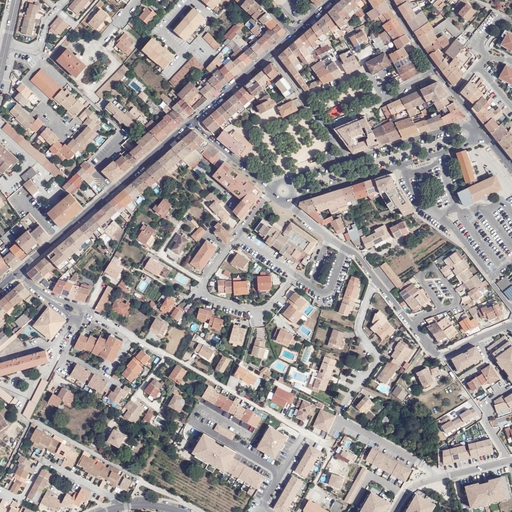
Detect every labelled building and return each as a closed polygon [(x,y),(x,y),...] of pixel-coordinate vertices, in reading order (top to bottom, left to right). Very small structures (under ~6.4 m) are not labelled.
[(75,0),(69,7),(77,15),(80,11),(89,1),(87,0),(75,0)] [(221,0),(202,0),(213,9),(218,3),(219,4),(221,0)] [(256,1),(254,0),(246,0),(242,5),(248,11),(256,1)] [(342,0),(339,3),(348,14),(353,9),(344,0),(342,0)] [(355,12),(361,7),(354,0),(344,0),(353,9),(355,12)] [(385,1),(384,0),(368,0),(369,1),(371,3),(372,5),(374,9),(385,1)] [(409,0),(394,0),(408,21),(422,11),(426,8),(424,7),(421,9),(418,2),(411,3),(409,0)] [(433,0),(436,2),(433,5),(437,9),(439,6),(443,11),(447,7),(445,4),(443,2),(440,0),(433,0)] [(248,11),(250,14),(253,16),(261,7),(256,1),(248,11)] [(390,9),(388,5),(385,1),(374,9),(368,13),(370,16),(367,18),(370,21),(372,20),(390,9)] [(158,14),(162,9),(154,2),(151,6),(157,12),(156,13),(157,13),(158,14)] [(343,19),(346,16),(349,20),(352,18),(351,16),(348,14),(339,3),(333,8),(343,19)] [(459,13),(468,21),(476,12),(467,3),(462,8),(459,6),(454,11),(458,14),(459,13)] [(26,15),(25,15),(24,17),(34,19),(36,13),(36,11),(37,12),(39,6),(35,5),(30,4),(28,9),(27,9),(26,13),(26,15)] [(445,14),(443,11),(439,6),(437,9),(442,13),(444,15),(445,14)] [(267,12),(261,7),(253,16),(258,21),(260,18),(267,12)] [(360,18),(366,14),(361,7),(355,12),(356,13),(360,18)] [(97,29),(108,16),(100,8),(97,12),(98,13),(89,23),(97,29)] [(140,17),(148,24),(157,13),(153,10),(151,12),(147,8),(147,9),(145,11),(140,17)] [(200,25),(200,24),(205,18),(194,8),(186,17),(184,16),(182,18),(183,20),(174,30),(185,40),(191,34),(192,34),(200,25)] [(346,28),(349,32),(352,31),(346,23),(343,19),(333,8),(329,12),(340,28),(342,30),(346,28)] [(395,17),(390,9),(372,20),(374,24),(379,22),(382,20),(384,23),(385,24),(395,17)] [(434,10),(433,14),(435,18),(442,13),(437,9),(434,10)] [(429,22),(422,11),(408,21),(409,24),(414,31),(429,22)] [(264,22),(266,24),(272,17),(267,12),(260,18),(264,22)] [(342,36),(339,32),(342,30),(340,28),(329,12),(324,17),(331,29),(333,33),(336,39),(339,37),(342,36)] [(58,34),(60,35),(69,24),(59,16),(51,25),(51,27),(52,28),(58,34)] [(21,33),(32,35),(35,20),(34,19),(24,17),(21,33)] [(272,30),(273,30),(279,24),(272,17),(266,24),(270,28),(272,30)] [(331,29),(324,17),(317,22),(325,34),(331,29)] [(382,26),(383,26),(387,32),(388,33),(400,24),(395,17),(385,24),(382,26)] [(238,26),(229,37),(232,40),(234,37),(237,34),(244,26),(244,25),(239,20),(238,19),(235,23),(237,24),(238,26)] [(447,19),(442,22),(446,28),(451,33),(456,28),(452,23),(447,19)] [(250,29),(254,24),(249,20),(245,24),(250,29)] [(325,34),(317,22),(305,33),(313,47),(317,44),(320,44),(322,46),(327,44),(327,43),(329,40),(327,37),(325,34)] [(418,38),(433,29),(429,22),(414,31),(418,38)] [(459,31),(460,32),(461,30),(453,22),(452,23),(456,28),(459,31)] [(223,37),(226,39),(229,37),(238,26),(237,24),(235,25),(234,25),(223,37)] [(280,37),(286,31),(279,24),(273,30),(280,37)] [(406,34),(404,32),(400,24),(388,33),(394,41),(406,34)] [(443,31),(439,25),(433,29),(434,31),(437,35),(440,32),(443,31)] [(245,28),(244,26),(237,34),(248,44),(249,43),(240,33),(245,28)] [(256,35),(249,43),(253,46),(256,43),(265,50),(270,45),(262,37),(260,40),(258,37),(261,34),(261,33),(257,30),(255,27),(251,31),(256,35)] [(50,30),(56,36),(58,34),(52,28),(50,30)] [(270,28),(266,32),(267,33),(275,41),(280,37),(273,30),(272,30),(270,28)] [(451,33),(454,36),(459,31),(456,28),(451,33)] [(433,32),(434,31),(433,29),(418,38),(425,48),(437,40),(433,32)] [(359,43),(367,39),(363,31),(350,38),(357,51),(362,48),(359,43)] [(203,37),(216,50),(220,45),(208,32),(203,37)] [(378,50),(380,48),(383,53),(385,52),(389,50),(386,45),(394,41),(388,33),(387,32),(375,40),(377,43),(374,45),(378,50)] [(508,35),(504,43),(500,40),(497,46),(501,48),(502,46),(508,49),(507,51),(510,53),(511,51),(511,34),(508,32),(507,35),(508,35)] [(119,42),(117,45),(121,49),(128,55),(132,51),(129,48),(132,44),(127,40),(130,37),(125,33),(120,39),(121,40),(119,42)] [(275,41),(267,33),(264,36),(262,37),(270,45),(275,41)] [(313,47),(305,33),(300,38),(317,63),(318,64),(323,61),(316,51),(313,47)] [(480,38),(475,33),(468,41),(467,42),(473,47),(480,38)] [(234,37),(232,40),(243,51),(253,60),(259,55),(251,47),(248,44),(237,34),(234,37)] [(394,41),(386,45),(389,50),(392,53),(403,48),(411,41),(406,34),(394,41)] [(468,41),(463,37),(461,35),(457,38),(457,39),(464,46),(467,42),(468,41)] [(445,37),(442,36),(437,40),(425,48),(427,51),(428,52),(447,40),(445,37)] [(229,37),(224,43),(227,46),(232,40),(229,37)] [(165,46),(163,47),(152,38),(143,49),(148,55),(158,64),(159,64),(165,69),(175,57),(166,50),(168,48),(165,46)] [(316,64),(317,63),(300,38),(297,40),(295,43),(308,61),(309,63),(313,60),(316,64)] [(448,54),(451,58),(453,59),(464,46),(457,39),(456,39),(446,52),(448,54)] [(232,56),(234,59),(237,56),(243,51),(232,40),(227,46),(228,47),(229,47),(236,52),(232,56)] [(448,44),(448,41),(447,40),(428,52),(430,55),(438,49),(442,46),(443,48),(448,44)] [(256,43),(253,46),(251,47),(259,55),(265,50),(256,43)] [(305,64),(308,61),(295,43),(285,51),(295,67),(300,62),(296,57),(299,55),(305,64)] [(331,48),(328,45),(316,51),(323,61),(335,78),(343,75),(334,62),(330,56),(329,57),(325,52),(331,48)] [(443,72),(454,86),(464,74),(460,70),(471,55),(471,54),(469,52),(470,50),(464,46),(453,59),(449,65),(443,72)] [(77,54),(75,56),(68,48),(59,59),(78,76),(87,67),(79,59),(79,58),(80,56),(77,54)] [(392,53),(390,54),(394,63),(409,56),(403,48),(392,53)] [(343,65),(347,73),(361,67),(351,49),(340,55),(345,63),(343,65)] [(430,55),(434,61),(438,66),(444,59),(438,49),(430,55)] [(237,56),(247,66),(253,60),(243,51),(237,56)] [(299,73),(295,67),(285,51),(279,56),(294,76),(299,73)] [(372,74),(392,64),(385,52),(383,53),(366,62),(372,74)] [(217,57),(223,63),(226,66),(229,63),(219,54),(217,57)] [(169,82),(174,87),(192,66),(201,74),(206,68),(207,68),(193,55),(169,82)] [(234,59),(232,61),(242,70),(247,66),(237,56),(234,59)] [(409,56),(394,63),(398,69),(412,61),(409,56)] [(219,66),(223,63),(217,57),(211,63),(215,66),(217,64),(219,66)] [(447,63),(444,59),(438,66),(443,72),(449,65),(447,63)] [(242,70),(232,61),(229,63),(226,66),(235,76),(242,70)] [(328,82),(335,78),(323,61),(318,64),(317,63),(316,64),(312,67),(321,79),(324,83),(328,82)] [(416,67),(412,61),(398,69),(401,75),(416,67)] [(215,66),(211,63),(207,68),(206,68),(210,72),(215,66)] [(274,63),(271,63),(263,69),(274,81),(276,84),(284,77),(282,75),(277,80),(275,77),(280,72),(274,63)] [(511,67),(507,65),(500,78),(507,82),(506,84),(509,85),(510,84),(511,84),(511,67)] [(122,66),(95,93),(101,98),(129,70),(126,67),(124,69),(122,66)] [(226,66),(222,69),(220,71),(222,72),(230,80),(235,76),(226,66)] [(401,75),(398,69),(395,71),(391,72),(399,85),(420,73),(416,67),(401,75)] [(269,86),(274,81),(263,69),(259,74),(269,86)] [(47,74),(44,71),(39,77),(42,79),(47,74)] [(228,82),(230,80),(222,72),(216,77),(224,85),(228,82)] [(300,74),(299,73),(294,76),(306,91),(310,89),(307,85),(304,80),(300,74)] [(264,84),(267,87),(269,86),(259,74),(254,77),(264,88),(266,90),(267,89),(263,85),(264,84)] [(53,79),(50,76),(44,82),(47,84),(53,79)] [(39,77),(34,82),(37,85),(42,79),(39,77)] [(218,91),(224,85),(216,77),(210,83),(218,91)] [(261,90),(264,88),(254,77),(245,85),(255,96),(261,90)] [(294,93),(295,92),(284,77),(276,84),(277,85),(286,98),(294,93)] [(208,81),(205,78),(204,80),(203,81),(207,86),(205,87),(213,95),(218,91),(210,83),(208,81)] [(475,85),(473,83),(473,84),(474,85),(477,89),(482,83),(483,81),(481,78),(475,85)] [(55,81),(50,87),(52,89),(58,84),(55,81)] [(44,82),(39,87),(42,90),(47,84),(44,82)] [(193,84),(190,82),(178,95),(195,110),(207,100),(198,92),(199,90),(195,86),(193,84)] [(439,82),(429,86),(435,94),(444,88),(439,82)] [(472,83),(470,82),(461,92),(469,100),(475,91),(477,89),(474,85),(473,84),(472,83)] [(19,86),(18,85),(16,87),(21,91),(27,97),(30,94),(29,94),(28,92),(30,90),(23,83),(19,86)] [(484,95),(481,92),(486,87),(482,83),(477,89),(475,91),(469,100),(475,105),(482,96),(484,95)] [(255,96),(245,85),(239,90),(249,101),(255,96)] [(60,86),(55,92),(58,94),(62,90),(63,88),(60,86)] [(429,86),(426,88),(421,90),(426,102),(432,99),(431,97),(435,94),(429,86)] [(27,97),(21,91),(16,87),(16,88),(18,90),(20,92),(15,97),(22,105),(28,98),(27,97)] [(50,87),(44,92),(47,95),(52,89),(50,87)] [(200,91),(208,99),(213,95),(205,87),(200,91)] [(259,101),(260,103),(268,99),(272,97),(266,90),(264,88),(261,90),(263,93),(265,96),(259,101)] [(449,95),(444,88),(435,94),(431,97),(432,99),(435,104),(445,97),(449,95)] [(62,104),(70,95),(72,93),(67,89),(65,91),(62,90),(58,94),(55,98),(62,104)] [(173,99),(177,103),(190,115),(195,110),(178,95),(176,93),(172,89),(170,91),(176,96),(173,99)] [(243,106),(249,101),(239,90),(234,95),(243,106)] [(426,102),(421,90),(412,94),(418,105),(426,102)] [(50,97),(52,100),(54,99),(55,98),(58,94),(55,92),(50,97)] [(410,109),(418,105),(412,94),(401,99),(411,117),(414,116),(410,109)] [(70,101),(73,98),(70,95),(62,104),(69,110),(75,103),(74,102),(73,103),(70,101)] [(245,108),(243,106),(234,95),(230,98),(228,100),(237,111),(239,113),(242,116),(248,111),(247,109),(245,108)] [(170,103),(172,101),(167,96),(163,99),(169,104),(170,103)] [(475,105),(472,108),(476,114),(488,102),(482,96),(475,105)] [(260,112),(261,113),(277,105),(276,103),(274,99),(272,97),(268,99),(269,100),(257,106),(260,112)] [(438,110),(438,111),(439,111),(440,110),(442,109),(450,105),(445,97),(435,104),(438,110)] [(298,98),(283,105),(280,101),(276,103),(277,105),(282,115),(283,116),(302,107),(303,106),(303,105),(303,104),(298,98)] [(491,105),(490,104),(493,101),(491,98),(489,99),(488,102),(476,114),(480,119),(489,111),(486,109),(491,105)] [(164,119),(174,129),(179,124),(169,115),(167,113),(165,115),(163,113),(160,110),(159,110),(156,108),(158,105),(151,99),(147,103),(151,107),(159,114),(164,119)] [(411,117),(401,99),(387,106),(403,138),(419,132),(411,118),(411,117)] [(79,106),(81,103),(78,100),(77,101),(75,103),(69,110),(72,112),(70,114),(74,118),(82,109),(79,106)] [(130,130),(136,123),(113,100),(106,107),(130,130)] [(228,100),(222,105),(231,116),(237,111),(228,100)] [(247,109),(252,105),(250,103),(249,101),(243,106),(245,108),(247,109)] [(425,109),(429,107),(426,102),(418,105),(422,111),(425,109)] [(444,114),(445,114),(446,115),(450,112),(459,108),(455,102),(450,105),(442,109),(445,112),(444,113),(444,114)] [(174,107),(173,108),(174,110),(185,119),(190,115),(177,103),(174,107)] [(15,116),(16,117),(23,109),(17,104),(10,111),(15,116)] [(228,119),(233,124),(237,122),(233,118),(231,116),(222,105),(217,110),(227,123),(228,122),(227,120),(228,119)] [(403,138),(387,106),(382,108),(388,119),(382,123),(383,125),(391,141),(395,140),(403,138)] [(151,113),(156,117),(159,114),(151,107),(149,109),(151,113)] [(98,118),(88,108),(79,117),(83,120),(88,115),(90,118),(89,119),(88,119),(84,122),(88,126),(92,129),(95,132),(100,127),(94,121),(98,118)] [(415,119),(414,117),(411,118),(419,132),(466,117),(459,108),(450,112),(446,115),(444,116),(442,117),(439,111),(438,111),(429,117),(430,119),(427,121),(426,118),(424,116),(423,113),(421,114),(422,117),(415,119)] [(492,118),(494,117),(499,112),(501,110),(499,108),(493,114),(492,115),(489,111),(480,119),(485,125),(492,118)] [(22,123),(29,115),(23,109),(16,117),(16,118),(22,123)] [(179,124),(185,119),(174,110),(169,115),(179,124)] [(227,123),(217,110),(214,112),(211,115),(220,126),(222,128),(224,130),(230,126),(227,123)] [(503,113),(501,111),(494,117),(497,120),(499,118),(501,120),(505,117),(502,114),(503,113)] [(346,124),(354,121),(357,119),(354,112),(333,121),(336,128),(346,124)] [(30,126),(35,120),(29,115),(22,123),(28,128),(30,126)] [(150,123),(142,115),(138,119),(142,123),(146,127),(160,141),(168,134),(158,125),(153,120),(150,123)] [(220,126),(211,115),(207,118),(202,122),(212,133),(219,127),(220,126)] [(132,118),(141,125),(142,123),(138,119),(134,116),(132,118)] [(368,122),(365,116),(358,119),(358,121),(360,120),(360,121),(360,122),(365,136),(366,137),(370,148),(380,145),(378,141),(376,142),(375,139),(377,138),(374,133),(368,122)] [(38,118),(36,120),(35,120),(30,126),(34,130),(36,132),(44,124),(38,118)] [(485,125),(489,130),(492,133),(499,126),(492,118),(485,125)] [(168,134),(174,129),(164,119),(158,125),(168,134)] [(360,120),(358,121),(358,119),(357,119),(354,121),(346,124),(336,128),(335,128),(336,130),(351,150),(353,152),(354,152),(356,152),(363,150),(370,148),(366,137),(365,136),(360,122),(360,121),(360,120)] [(373,125),(371,120),(368,122),(374,133),(377,138),(378,141),(380,145),(391,141),(383,125),(376,129),(373,125)] [(382,123),(381,121),(373,125),(376,129),(383,125),(382,123)] [(202,122),(199,125),(211,134),(212,133),(202,122)] [(61,177),(64,174),(8,123),(3,129),(56,177),(59,174),(61,177)] [(499,126),(492,133),(499,142),(508,133),(500,124),(499,126)] [(88,140),(95,132),(92,129),(88,126),(82,133),(88,140)] [(508,133),(499,142),(506,151),(511,145),(511,135),(511,126),(510,130),(509,132),(508,133)] [(53,133),(47,127),(41,134),(47,139),(53,133)] [(147,152),(158,143),(160,141),(146,127),(142,131),(146,135),(140,140),(132,132),(129,135),(131,137),(139,144),(147,152)] [(205,142),(206,141),(194,130),(191,133),(187,136),(199,146),(204,141),(205,142)] [(221,134),(218,138),(232,149),(234,147),(235,148),(240,143),(237,140),(231,136),(224,130),(222,132),(221,134)] [(241,134),(236,130),(231,136),(237,140),(241,134)] [(90,141),(97,134),(95,132),(88,140),(90,141)] [(57,140),(59,138),(53,133),(47,139),(53,145),(57,141),(57,140)] [(88,140),(82,133),(75,140),(82,146),(82,147),(88,140)] [(38,137),(44,142),(47,139),(41,134),(38,137)] [(245,156),(254,145),(241,134),(237,140),(240,143),(244,146),(244,149),(240,154),(240,155),(242,153),(245,156)] [(204,150),(203,149),(199,146),(187,136),(185,138),(201,153),(204,150)] [(131,142),(136,147),(139,144),(131,137),(122,145),(125,148),(131,143),(130,142),(131,142)] [(201,153),(185,138),(172,149),(180,157),(184,161),(185,162),(190,167),(193,164),(203,155),(201,153)] [(82,146),(75,140),(74,139),(68,146),(75,153),(78,150),(79,149),(82,146)] [(53,145),(50,148),(56,154),(63,146),(57,141),(53,145)] [(13,163),(15,165),(19,161),(0,143),(0,168),(0,170),(3,174),(13,163)] [(67,156),(70,159),(75,153),(68,146),(67,145),(65,143),(63,145),(63,146),(56,154),(61,159),(64,157),(67,156)] [(206,147),(205,147),(203,149),(204,150),(206,152),(211,145),(209,143),(206,147)] [(235,148),(234,147),(232,149),(237,154),(239,154),(240,154),(244,149),(244,146),(240,143),(235,148)] [(138,160),(147,152),(139,144),(136,147),(130,153),(138,160)] [(218,151),(211,145),(206,152),(213,158),(218,151)] [(180,157),(172,149),(166,154),(175,163),(178,167),(184,161),(180,157)] [(213,158),(206,152),(204,150),(201,153),(203,155),(214,164),(217,167),(219,169),(225,161),(223,159),(220,157),(218,151),(213,158)] [(476,180),(466,150),(457,153),(466,183),(468,182),(470,188),(467,189),(467,190),(457,194),(460,200),(461,200),(464,207),(475,202),(474,202),(481,199),(486,202),(491,194),(500,190),(501,187),(498,182),(497,182),(495,178),(496,177),(492,171),(489,174),(491,178),(476,185),(475,180),(476,180)] [(138,160),(130,153),(124,157),(132,165),(138,160)] [(168,170),(175,163),(166,154),(163,156),(158,160),(168,170)] [(123,156),(115,162),(125,171),(132,165),(124,157),(123,156)] [(203,163),(210,169),(213,166),(202,156),(200,159),(203,163)] [(160,177),(166,172),(168,170),(158,160),(147,170),(156,180),(160,177)] [(87,161),(85,161),(81,165),(90,174),(95,169),(94,168),(87,161)] [(114,161),(103,171),(113,181),(125,171),(115,162),(114,161)] [(216,178),(228,163),(225,161),(219,169),(213,176),(216,178)] [(168,170),(171,173),(178,167),(175,163),(168,170)] [(243,176),(241,174),(237,171),(236,173),(232,170),(234,168),(228,163),(216,178),(242,200),(233,211),(241,220),(251,206),(249,205),(255,198),(256,199),(259,196),(257,194),(260,190),(250,182),(249,183),(242,177),(243,176)] [(84,179),(97,195),(103,190),(90,174),(81,165),(78,168),(75,171),(84,179)] [(27,182),(36,173),(32,168),(22,176),(27,182)] [(150,186),(156,180),(147,170),(140,176),(148,185),(150,186)] [(68,178),(77,186),(84,179),(75,171),(72,174),(74,176),(72,178),(70,176),(68,178)] [(169,175),(166,172),(160,177),(163,180),(169,175)] [(393,174),(375,179),(379,192),(390,210),(399,208),(401,211),(404,216),(415,211),(401,191),(399,191),(397,187),(393,174)] [(148,185),(140,176),(131,184),(144,196),(145,194),(142,191),(148,185)] [(61,185),(70,192),(77,186),(68,178),(66,180),(61,185)] [(379,192),(375,179),(365,182),(369,196),(372,201),(375,199),(372,195),(379,192)] [(29,181),(25,184),(24,184),(33,195),(38,190),(37,190),(29,181)] [(369,196),(365,182),(352,186),(356,199),(367,196),(368,200),(369,200),(375,210),(377,210),(372,201),(369,196)] [(7,199),(15,210),(33,195),(24,184),(7,199)] [(144,196),(131,184),(125,189),(133,198),(135,201),(138,199),(136,197),(139,194),(143,198),(144,196)] [(72,195),(79,189),(77,186),(70,192),(70,193),(72,195)] [(356,199),(352,186),(341,190),(345,198),(347,202),(347,203),(348,205),(352,204),(353,206),(358,205),(356,199)] [(133,198),(125,189),(115,197),(123,206),(124,207),(132,215),(133,212),(127,205),(132,199),(134,201),(134,202),(137,206),(139,205),(135,201),(133,198)] [(347,202),(345,198),(341,190),(336,191),(332,193),(337,205),(339,209),(340,212),(349,209),(348,205),(347,203),(347,202)] [(209,206),(223,220),(229,215),(221,207),(219,207),(218,206),(219,205),(223,201),(216,194),(213,191),(205,198),(209,201),(211,200),(214,202),(209,206)] [(60,227),(78,212),(83,207),(72,195),(70,193),(48,212),(60,227)] [(329,208),(337,205),(332,193),(323,195),(329,208)] [(317,208),(319,211),(326,209),(329,208),(323,195),(312,199),(317,208)] [(118,211),(123,206),(115,197),(109,202),(117,210),(118,211)] [(162,215),(167,209),(168,209),(171,206),(163,199),(158,206),(156,204),(153,209),(162,215)] [(317,208),(312,199),(301,202),(299,206),(322,225),(330,221),(333,226),(334,226),(337,233),(345,230),(340,218),(334,220),(333,218),(332,216),(330,217),(325,219),(321,214),(320,215),(315,209),(317,208)] [(117,210),(109,202),(103,208),(111,217),(118,211),(117,210)] [(115,221),(114,219),(111,217),(103,208),(99,211),(97,213),(105,222),(109,226),(115,221)] [(38,214),(34,209),(29,213),(31,215),(34,217),(38,214)] [(114,219),(120,213),(118,211),(111,217),(114,219)] [(101,226),(105,222),(97,213),(93,217),(101,226)] [(24,221),(22,219),(20,221),(40,245),(50,236),(49,234),(36,220),(34,217),(31,215),(29,217),(37,226),(32,230),(24,221)] [(105,230),(101,226),(93,217),(86,223),(91,230),(94,233),(98,239),(106,231),(108,234),(112,230),(109,226),(105,230)] [(38,218),(36,220),(49,234),(53,230),(46,221),(42,224),(38,218)] [(278,229),(264,218),(255,230),(266,240),(266,241),(271,246),(273,244),(280,250),(280,251),(289,258),(290,257),(300,265),(308,252),(304,250),(305,248),(283,233),(278,229)] [(20,221),(8,231),(29,255),(35,249),(40,245),(20,221)] [(109,226),(112,230),(108,234),(117,244),(120,237),(114,232),(119,225),(115,221),(109,226)] [(291,222),(283,233),(305,248),(304,250),(308,252),(319,240),(291,222)] [(88,238),(94,233),(91,230),(86,223),(79,229),(85,235),(88,238)] [(404,235),(409,232),(405,227),(404,229),(401,223),(390,229),(395,237),(402,233),(404,235)] [(348,232),(350,237),(351,239),(352,241),(361,237),(358,230),(357,227),(355,224),(351,225),(353,228),(349,230),(348,227),(346,228),(348,232)] [(123,230),(122,228),(119,225),(114,232),(120,237),(123,230)] [(148,225),(147,227),(144,225),(140,229),(142,231),(137,238),(145,244),(151,235),(153,236),(156,231),(148,225)] [(227,244),(229,241),(232,237),(230,235),(226,231),(221,225),(217,229),(215,232),(227,244)] [(206,231),(201,226),(191,235),(196,240),(206,231)] [(234,229),(230,226),(226,231),(230,235),(234,229)] [(85,235),(79,229),(71,236),(86,251),(91,245),(93,244),(95,246),(96,245),(96,246),(98,247),(99,245),(98,244),(95,241),(93,243),(88,238),(85,235)] [(0,238),(10,249),(21,262),(24,259),(29,255),(8,231),(6,233),(2,236),(0,238)] [(361,237),(352,241),(356,246),(364,242),(367,249),(384,240),(380,233),(379,231),(366,237),(365,235),(361,237)] [(127,233),(125,237),(133,241),(135,238),(127,233)] [(182,236),(177,233),(173,239),(177,242),(172,249),(179,254),(188,241),(186,239),(187,237),(183,234),(182,236)] [(71,236),(65,241),(80,257),(86,251),(71,236)] [(207,240),(190,263),(199,269),(202,266),(204,267),(209,261),(208,260),(209,258),(210,258),(216,251),(213,249),(216,246),(207,240)] [(80,257),(65,241),(58,247),(73,265),(80,257)] [(73,265),(58,247),(49,255),(57,264),(59,267),(65,273),(71,267),(73,265)] [(10,266),(13,269),(16,265),(21,262),(10,249),(9,250),(11,252),(4,259),(10,266)] [(104,252),(110,258),(110,257),(103,249),(101,251),(103,253),(104,252)] [(240,266),(243,268),(244,267),(248,262),(249,261),(238,253),(231,263),(236,267),(238,264),(240,266)] [(4,259),(0,254),(0,275),(4,272),(10,266),(4,259)] [(453,268),(454,267),(461,262),(454,254),(446,260),(453,268)] [(57,264),(49,255),(46,258),(44,259),(52,269),(57,264)] [(114,259),(112,262),(107,271),(118,279),(123,269),(117,266),(120,261),(119,260),(121,257),(116,255),(114,259)] [(166,278),(170,271),(163,266),(150,259),(146,256),(141,264),(145,267),(157,274),(158,272),(159,272),(161,270),(165,272),(162,275),(166,278)] [(52,269),(44,259),(39,264),(36,266),(44,276),(50,271),(52,273),(53,271),(52,269)] [(446,260),(444,261),(448,266),(451,270),(453,268),(446,260)] [(467,270),(470,268),(464,261),(461,262),(454,267),(456,270),(454,271),(458,276),(467,270)] [(403,284),(386,262),(381,266),(398,288),(399,287),(403,284)] [(51,280),(49,282),(48,280),(44,276),(36,266),(32,269),(28,273),(37,283),(39,281),(41,282),(39,284),(45,287),(50,289),(55,283),(51,280)] [(451,270),(448,266),(441,271),(444,275),(450,270),(451,270)] [(464,284),(465,284),(473,278),(467,270),(458,276),(463,282),(464,284)] [(48,280),(54,275),(52,273),(50,271),(44,276),(48,280)] [(271,276),(270,277),(264,277),(261,277),(258,277),(258,290),(271,289),(271,286),(272,286),(271,276)] [(351,280),(350,280),(344,297),(344,299),(354,302),(355,298),(356,299),(358,293),(356,292),(358,287),(359,283),(358,283),(360,278),(353,276),(351,280)] [(467,287),(471,292),(482,284),(475,277),(473,278),(465,284),(467,287)] [(511,297),(511,278),(510,280),(507,282),(504,278),(497,284),(510,300),(511,297)] [(57,282),(56,282),(55,283),(50,289),(56,291),(61,294),(66,282),(59,279),(57,282)] [(70,280),(67,279),(66,282),(61,294),(65,295),(68,296),(75,281),(70,280)] [(225,290),(226,293),(234,292),(234,282),(233,281),(226,282),(226,280),(218,281),(219,290),(220,290),(225,290)] [(399,287),(402,292),(412,285),(409,280),(403,284),(399,287)] [(76,285),(77,282),(75,281),(68,296),(72,297),(76,298),(80,287),(76,285)] [(234,282),(234,292),(234,294),(240,294),(240,292),(249,291),(248,281),(234,282)] [(24,297),(29,292),(21,283),(15,289),(23,298),(26,301),(27,300),(24,297)] [(82,283),(80,287),(76,298),(77,299),(85,301),(90,289),(86,287),(87,285),(82,283)] [(129,289),(119,284),(117,287),(127,293),(129,289)] [(480,292),(485,288),(482,284),(471,292),(469,293),(473,298),(476,302),(484,296),(480,292)] [(100,312),(101,311),(104,313),(111,302),(107,300),(109,297),(113,289),(108,285),(95,309),(100,312)] [(402,292),(400,294),(405,301),(405,300),(413,295),(417,292),(412,285),(402,292)] [(14,306),(23,298),(15,289),(0,301),(0,304),(7,312),(8,314),(9,315),(16,308),(14,306)] [(112,300),(117,291),(113,289),(109,297),(112,300)] [(429,302),(420,290),(417,292),(413,295),(420,304),(422,307),(429,302)] [(307,302),(305,300),(295,292),(293,295),(294,296),(291,300),(290,298),(288,301),(291,304),(294,307),(297,309),(299,311),(307,302)] [(169,295),(167,298),(162,306),(167,310),(169,311),(173,306),(175,304),(176,301),(173,299),(174,298),(169,295)] [(420,304),(413,295),(405,300),(413,310),(413,309),(420,304)] [(127,302),(125,304),(116,299),(113,304),(112,304),(110,307),(111,308),(111,309),(123,316),(125,312),(128,314),(132,308),(129,306),(130,303),(127,302)] [(351,306),(353,306),(355,302),(354,302),(344,299),(343,300),(339,313),(348,316),(350,311),(351,306)] [(501,306),(500,307),(497,301),(492,303),(493,306),(488,309),(486,306),(478,310),(477,308),(476,309),(477,311),(478,310),(481,317),(487,315),(491,322),(499,318),(498,316),(503,314),(501,310),(503,309),(501,306)] [(39,312),(47,306),(43,303),(37,310),(39,312)] [(149,315),(151,312),(138,304),(135,307),(149,315)] [(290,320),(295,324),(300,318),(303,315),(299,311),(297,309),(294,307),(291,304),(283,314),(288,318),(289,317),(291,318),(290,320)] [(178,320),(183,312),(177,308),(171,316),(178,320)] [(211,317),(211,315),(213,310),(204,308),(203,309),(199,308),(197,317),(206,320),(206,318),(210,319),(211,317)] [(472,316),(477,313),(475,308),(468,311),(472,316)] [(60,328),(60,327),(65,321),(50,309),(45,315),(44,314),(41,318),(40,319),(41,320),(38,323),(35,326),(51,338),(56,332),(57,332),(60,328)] [(37,314),(39,312),(37,310),(32,315),(32,316),(29,318),(24,314),(15,322),(19,326),(21,328),(22,327),(24,326),(32,319),(37,314)] [(374,324),(371,328),(375,333),(375,332),(386,321),(387,320),(383,316),(384,315),(379,311),(376,314),(375,313),(373,318),(377,322),(374,324)] [(41,318),(37,314),(32,319),(38,323),(41,320),(40,319),(41,318)] [(210,319),(210,321),(209,324),(213,325),(212,327),(221,329),(224,320),(220,319),(211,317),(210,319)] [(474,326),(476,328),(479,325),(473,318),(470,321),(467,317),(459,323),(462,326),(463,328),(466,332),(474,326)] [(151,326),(159,331),(159,332),(163,334),(168,325),(156,318),(151,326)] [(439,324),(434,318),(427,320),(431,326),(428,327),(439,343),(445,340),(443,338),(447,335),(444,332),(439,324)] [(452,325),(446,318),(439,324),(444,332),(452,325)] [(393,328),(386,321),(375,332),(383,339),(388,334),(393,328)] [(240,330),(238,329),(239,328),(239,326),(234,325),(230,339),(242,343),(246,329),(241,328),(240,330)] [(450,339),(458,333),(452,325),(444,332),(447,335),(449,338),(450,339)] [(25,331),(22,327),(21,328),(15,333),(18,336),(18,337),(25,331)] [(286,333),(280,330),(281,328),(278,327),(274,336),(277,337),(276,341),(289,346),(291,342),(293,342),(292,344),(294,345),(297,340),(294,338),(295,337),(293,336),(293,335),(286,333)] [(340,342),(341,339),(342,340),(345,333),(333,329),(328,346),(332,348),(333,345),(342,348),(344,343),(342,342),(340,342)] [(6,335),(3,331),(0,333),(0,342),(2,345),(7,340),(9,338),(7,337),(6,335)] [(15,333),(14,334),(9,338),(7,340),(2,345),(0,346),(0,350),(18,336),(15,333)] [(86,337),(81,334),(75,344),(83,349),(84,348),(85,346),(88,339),(85,338),(86,337)] [(205,339),(195,334),(191,342),(197,346),(195,350),(199,353),(209,359),(214,351),(203,345),(206,340),(205,339)] [(94,339),(95,338),(90,335),(89,338),(88,339),(85,346),(93,350),(98,341),(94,339)] [(101,354),(100,356),(110,361),(120,340),(115,338),(110,335),(108,340),(107,341),(103,340),(103,339),(100,337),(98,340),(98,341),(93,350),(101,354)] [(511,344),(504,335),(487,348),(511,380),(511,344)] [(112,362),(123,341),(120,340),(110,361),(111,361),(112,362)] [(254,355),(263,358),(263,357),(265,350),(266,348),(263,348),(265,342),(256,340),(253,350),(255,351),(254,355)] [(113,363),(124,342),(123,341),(112,362),(113,363)] [(391,356),(394,358),(390,363),(398,366),(405,355),(406,356),(411,350),(399,342),(396,347),(397,348),(396,350),(391,356)] [(476,346),(452,360),(458,371),(482,358),(476,346)] [(0,363),(0,375),(17,371),(17,370),(20,369),(20,370),(36,365),(36,364),(39,363),(40,364),(49,362),(46,351),(0,363)] [(141,361),(144,364),(145,365),(147,362),(147,361),(150,357),(142,351),(139,354),(136,352),(133,355),(135,356),(141,361)] [(135,356),(130,362),(127,366),(135,374),(142,367),(139,364),(141,361),(135,356)] [(223,372),(230,360),(223,356),(216,368),(223,372)] [(336,361),(325,356),(321,369),(324,370),(323,373),(331,376),(333,369),(332,368),(333,366),(334,366),(336,361)] [(395,372),(399,366),(398,366),(390,363),(388,362),(387,365),(377,378),(383,383),(388,376),(390,378),(395,372)] [(481,369),(483,373),(489,381),(490,384),(500,377),(491,363),(481,369)] [(81,366),(77,364),(70,375),(84,383),(87,379),(90,374),(91,372),(88,370),(87,371),(80,367),(81,366)] [(134,378),(137,375),(135,374),(127,366),(125,365),(123,368),(125,371),(122,374),(130,382),(134,378)] [(181,379),(186,371),(177,365),(169,377),(179,384),(182,380),(181,379)] [(243,379),(242,380),(249,384),(249,382),(251,383),(253,385),(257,378),(249,373),(247,372),(248,370),(240,366),(235,374),(235,377),(237,378),(239,378),(240,377),(243,379)] [(424,386),(433,381),(427,368),(420,371),(422,374),(419,376),(424,386)] [(87,386),(102,393),(104,390),(105,387),(109,381),(105,379),(105,380),(98,376),(98,374),(95,373),(93,376),(90,381),(87,386)] [(329,380),(331,380),(333,376),(331,376),(323,373),(322,376),(318,375),(317,378),(313,376),(308,388),(313,390),(312,391),(318,393),(319,389),(325,391),(327,385),(325,384),(327,379),(329,380)] [(483,373),(467,382),(472,390),(489,381),(483,373)] [(23,414),(30,419),(31,417),(48,382),(42,379),(31,401),(30,400),(23,414)] [(160,383),(154,379),(151,383),(145,391),(155,398),(159,392),(160,390),(160,389),(164,381),(162,380),(160,383)] [(118,386),(114,392),(109,389),(107,392),(105,396),(118,403),(122,397),(124,399),(131,388),(125,385),(123,389),(118,386)] [(392,393),(402,401),(408,393),(397,385),(392,393)] [(182,407),(179,405),(182,399),(175,395),(179,389),(174,386),(171,390),(168,395),(173,398),(168,406),(179,412),(182,407)] [(14,399),(0,387),(0,395),(13,406),(18,400),(15,398),(14,399)] [(279,387),(272,401),(284,406),(287,402),(291,404),(296,395),(279,387)] [(73,399),(70,397),(72,393),(63,388),(59,394),(58,393),(56,396),(53,394),(48,401),(58,407),(62,399),(70,404),(73,399)] [(503,395),(494,401),(497,413),(511,408),(511,407),(504,396),(503,395)] [(362,412),(365,409),(372,402),(366,396),(356,407),(362,412)] [(136,417),(142,409),(131,401),(129,400),(124,407),(127,410),(123,416),(132,423),(136,417)] [(304,400),(300,408),(296,417),(306,420),(308,414),(313,416),(317,406),(304,400)] [(367,411),(374,403),(372,402),(365,409),(367,411)] [(469,408),(460,414),(461,416),(465,421),(474,416),(469,408)] [(149,409),(144,419),(149,422),(155,412),(149,409)] [(321,409),(314,426),(328,432),(336,415),(321,409)] [(193,410),(190,416),(204,423),(207,416),(193,410)] [(442,425),(446,433),(456,427),(453,421),(449,416),(441,421),(443,424),(442,425)] [(461,416),(453,421),(456,427),(457,428),(465,423),(465,421),(461,416)] [(205,426),(211,428),(214,421),(208,419),(205,426)] [(383,432),(385,428),(384,427),(381,425),(379,424),(377,429),(383,432)] [(289,436),(269,425),(254,452),(273,464),(289,436)] [(35,442),(33,445),(37,447),(38,446),(44,435),(44,434),(36,429),(31,438),(36,441),(35,442)] [(108,441),(119,447),(125,436),(114,429),(108,441)] [(44,447),(45,445),(48,447),(52,440),(49,438),(45,436),(44,435),(38,446),(43,449),(44,447)] [(122,449),(129,437),(125,436),(119,447),(122,449)] [(265,477),(203,437),(192,453),(223,471),(226,468),(259,488),(265,477)] [(47,450),(56,455),(57,453),(62,443),(53,438),(52,440),(48,447),(48,448),(47,450)] [(490,438),(468,444),(470,450),(472,457),(494,452),(490,438)] [(70,449),(70,448),(62,443),(57,453),(62,455),(65,457),(70,449)] [(309,443),(295,470),(306,476),(321,451),(309,443)] [(466,451),(465,444),(443,450),(443,453),(444,464),(472,457),(470,450),(466,451)] [(342,450),(338,447),(336,451),(337,452),(350,459),(350,460),(353,461),(357,456),(355,455),(343,448),(342,450)] [(385,455),(372,448),(366,459),(378,466),(385,455)] [(72,465),(79,454),(70,449),(65,457),(64,460),(61,466),(64,468),(66,465),(72,468),(73,466),(72,465)] [(348,463),(350,459),(337,452),(335,456),(348,463)] [(94,463),(95,461),(83,454),(78,464),(85,468),(84,470),(89,472),(94,463)] [(385,455),(378,466),(378,467),(398,478),(405,466),(385,455)] [(18,461),(20,463),(18,466),(29,471),(33,474),(35,470),(29,467),(31,462),(21,456),(18,461)] [(97,477),(99,475),(102,468),(96,465),(94,463),(89,472),(88,473),(97,477)] [(104,478),(107,480),(112,470),(104,465),(102,468),(99,475),(104,478)] [(23,482),(29,471),(18,466),(15,473),(17,474),(15,478),(20,480),(23,482)] [(362,466),(344,500),(351,504),(369,470),(362,466)] [(405,466),(398,478),(406,481),(412,470),(405,466)] [(114,488),(115,486),(121,476),(116,474),(118,470),(114,468),(112,470),(107,480),(112,483),(110,485),(114,488)] [(43,470),(39,477),(38,477),(35,482),(44,487),(47,483),(48,483),(52,475),(43,470)] [(341,486),(343,478),(330,473),(329,476),(331,476),(329,483),(341,486)] [(286,511),(304,480),(293,474),(274,507),(283,511),(286,511)] [(126,489),(131,482),(121,476),(115,486),(118,488),(119,485),(126,489)] [(502,478),(465,487),(471,510),(508,501),(502,478)] [(11,480),(7,489),(10,490),(15,482),(11,480)] [(21,485),(25,487),(27,484),(23,482),(20,480),(18,483),(15,482),(10,490),(16,494),(21,485)] [(37,502),(44,487),(35,482),(27,497),(37,502)] [(82,501),(86,503),(88,499),(91,493),(82,488),(79,493),(75,500),(74,502),(79,505),(81,503),(82,501)] [(48,489),(40,503),(49,507),(50,506),(55,497),(50,495),(52,492),(48,489)] [(309,501),(304,509),(308,511),(327,511),(328,511),(314,504),(320,494),(315,491),(309,501)] [(372,492),(359,511),(387,511),(392,504),(372,492)] [(62,502),(66,505),(71,507),(73,504),(74,502),(75,500),(69,497),(70,495),(67,493),(64,498),(63,501),(62,502)] [(416,495),(406,511),(430,511),(435,505),(416,495)] [(55,497),(50,506),(58,510),(61,504),(62,502),(63,501),(55,497)] [(330,509),(336,511),(339,511),(343,504),(334,500),(330,509)]
